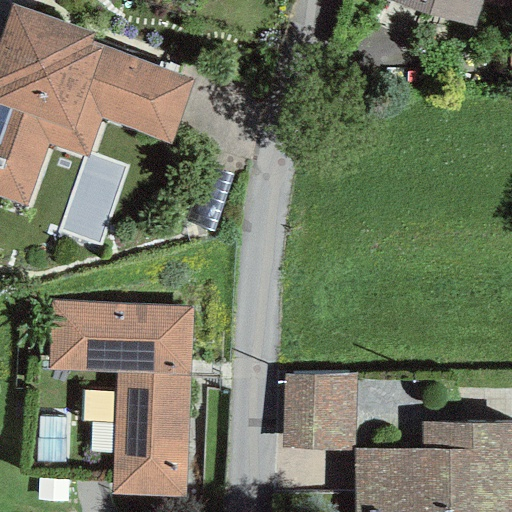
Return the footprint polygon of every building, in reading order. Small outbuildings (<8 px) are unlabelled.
[(482,0),(387,0),(473,27),(483,0),(482,0)] [(511,0),(482,0),(483,0),(510,9),(511,0)] [(92,33),(11,4),(0,35),(0,197),(25,206),(47,145),(86,159),(99,118),(170,144),(192,81),(89,41),(92,33)] [(191,308),(50,302),(47,370),(115,373),(111,494),(184,497),(191,308)] [(355,375),(283,374),(281,448),(353,449),(355,375)] [(511,511),(511,424),(421,422),(421,450),(353,449),(354,511),(511,511)]
